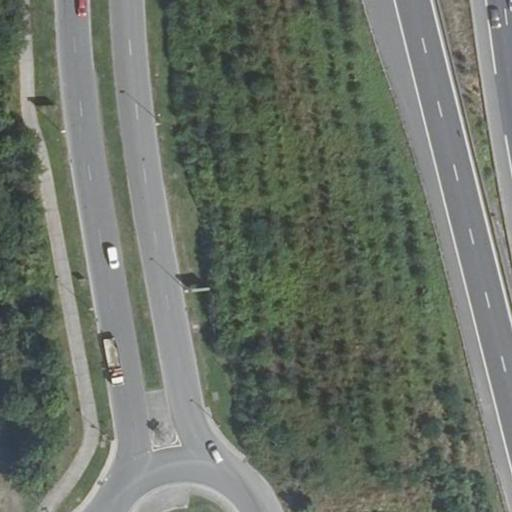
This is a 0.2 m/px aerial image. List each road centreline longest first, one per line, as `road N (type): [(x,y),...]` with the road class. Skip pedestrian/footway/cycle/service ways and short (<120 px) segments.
road 1 (secondary): [(74,0),(81,115),(141,480)]
road 2 (secondary): [(210,470),(177,368),(128,0)]
road 3 (motorway): [(411,0),(511,402)]
